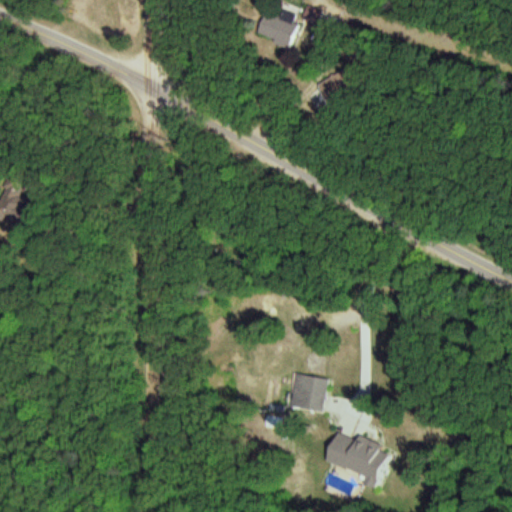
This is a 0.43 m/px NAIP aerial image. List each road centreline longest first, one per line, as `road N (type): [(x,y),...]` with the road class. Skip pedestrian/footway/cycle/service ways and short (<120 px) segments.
road 1 (residential): [(160,511),(155,0)]
road 2 (residential): [(155,84),(282,162),(511,279)]
road 3 (residential): [(155,84),(0,15)]
